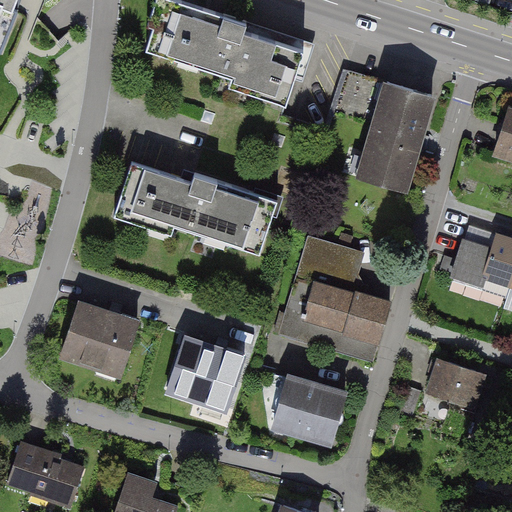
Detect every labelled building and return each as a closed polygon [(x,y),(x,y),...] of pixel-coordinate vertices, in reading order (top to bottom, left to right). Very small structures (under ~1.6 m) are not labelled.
[(0,0),(0,35),(13,0),(0,0)] [(296,96),(316,39),(200,0),(146,0),(132,40),(296,96)] [(511,12),(511,0),(498,0),(496,6),(511,12)] [(411,192),(436,95),(376,80),(351,177),(411,192)] [(511,109),(509,109),(493,158),(511,164),(511,109)] [(136,158),(117,216),(259,262),(278,204),(136,158)] [(511,295),(511,239),(502,236),(485,289),(511,297),(511,295)] [(382,331),(402,268),(315,241),(295,304),(382,331)] [(76,300),(57,358),(119,378),(138,320),(76,300)] [(179,333),(162,392),(234,412),(251,354),(179,333)] [(492,377),(437,360),(423,406),(478,423),(492,377)] [(273,427),(305,436),(319,385),(286,376),(273,427)] [(305,436),(338,445),(352,394),(319,385),(305,436)] [(86,468),(20,445),(7,480),(73,503),(86,468)] [(158,481),(128,472),(114,511),(176,511),(179,506),(152,498),(158,481)] [(304,511),(277,503),(273,511),(304,511)]
